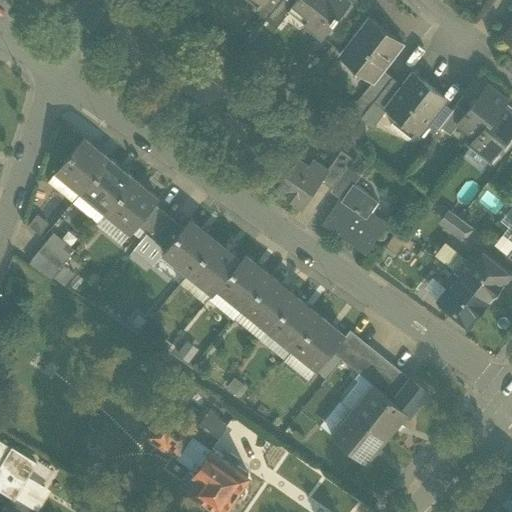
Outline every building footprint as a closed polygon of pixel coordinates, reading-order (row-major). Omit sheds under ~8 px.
[(350,2),(347,0),(296,0),(294,3),(295,4),(290,11),(323,37),(350,2)] [(369,18),(340,55),(374,81),(374,82),(383,70),(403,44),(369,18)] [(383,70),(374,82),(374,81),(363,95),(373,102),(391,80),(392,77),(383,70)] [(446,98),(413,72),(401,88),(386,107),(387,107),(419,133),(446,98)] [(391,80),(373,102),(384,111),(387,107),(386,107),(401,88),(391,80)] [(466,112),(458,123),(458,124),(476,137),(477,138),(501,106),(502,107),(507,101),(487,85),(466,112)] [(457,105),(440,127),(450,135),(458,124),(458,123),(466,112),(457,105)] [(501,106),(477,138),(476,137),(471,144),(491,159),(511,131),(511,114),(502,107),(501,106)] [(108,159),(82,138),(58,168),(83,189),(108,159)] [(341,150),(327,171),(328,171),(321,181),(332,189),(348,167),(354,159),(341,150)] [(108,159),(83,189),(108,209),(133,179),(108,159)] [(308,167),(297,159),(276,189),(302,208),(321,181),(328,171),(327,171),(313,161),(308,167)] [(332,189),(331,191),(341,198),(352,183),(354,184),(360,175),(348,167),(332,189)] [(157,199),(133,179),(108,209),(133,229),(136,225),(151,206),(157,199)] [(352,183),(341,198),(322,224),(364,253),(386,222),(370,211),(378,201),(354,184),(352,183)] [(151,206),(136,225),(147,233),(162,214),(151,206)] [(456,216),(450,212),(443,221),(449,225),(456,216)] [(39,234),(47,220),(33,213),(25,227),(39,234)] [(171,222),(162,214),(147,233),(156,241),(171,222)] [(474,229),(456,216),(449,225),(447,227),(466,241),(474,229)] [(214,240),(189,220),(181,230),(166,248),(165,250),(190,270),(214,240)] [(181,230),(171,222),(156,241),(166,248),(181,230)] [(397,230),(385,247),(396,255),(402,246),(407,238),(397,230)] [(407,238),(402,246),(410,251),(415,243),(407,238)] [(214,240),(190,270),(215,291),(220,285),(240,261),(214,240)] [(67,259),(46,241),(45,242),(48,244),(41,254),(59,269),(67,259)] [(511,274),(480,249),(468,263),(463,259),(454,271),(490,300),(511,274)] [(59,269),(41,254),(32,264),(29,262),(28,263),(51,279),(59,269)] [(270,275),(244,255),(240,261),(220,285),(245,306),(270,275)] [(490,300),(454,271),(445,282),(449,285),(438,300),(469,325),(490,300)] [(295,295),(270,275),(245,306),(270,325),(295,295)] [(320,315),(295,295),(270,325),(296,345),(320,315)] [(320,315),(296,345),(321,366),(332,352),(345,335),(320,315)] [(345,335),(332,352),(342,360),(342,359),(358,340),(348,332),(345,335)] [(358,340),(342,359),(351,367),(367,348),(358,340)] [(367,348),(351,367),(364,378),(380,358),(367,348)] [(380,358),(364,378),(374,385),(389,366),(380,358)] [(389,366),(374,385),(375,386),(383,393),(399,374),(389,366)] [(399,374),(383,393),(393,401),(409,382),(399,374)] [(383,393),(375,386),(355,412),(386,437),(406,412),(409,415),(428,392),(411,378),(409,382),(393,401),(383,393)] [(191,435),(191,436),(210,449),(211,448),(227,426),(207,412),(191,435)] [(386,437),(355,412),(335,437),(364,462),(386,437)] [(191,435),(162,414),(147,436),(169,452),(173,447),(179,452),(191,436),(191,435)] [(0,484),(13,492),(34,458),(0,436),(0,484)] [(248,475),(211,448),(210,449),(198,467),(190,461),(187,466),(191,469),(181,482),(223,511),(225,509),(230,509),(233,504),(231,499),(241,486),(245,486),(249,481),(247,477),(248,475)] [(110,470),(98,486),(109,493),(121,476),(110,470)]
